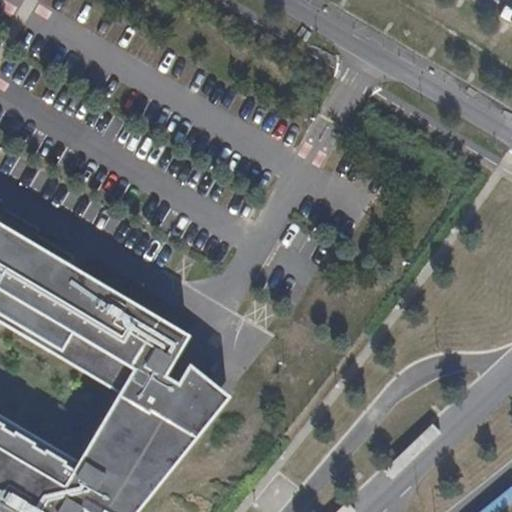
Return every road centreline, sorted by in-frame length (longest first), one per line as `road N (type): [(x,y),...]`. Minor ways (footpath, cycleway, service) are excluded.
road 1 (unclassified): [(282,0),(511,133)]
road 2 (unclassified): [(511,373),(365,511)]
